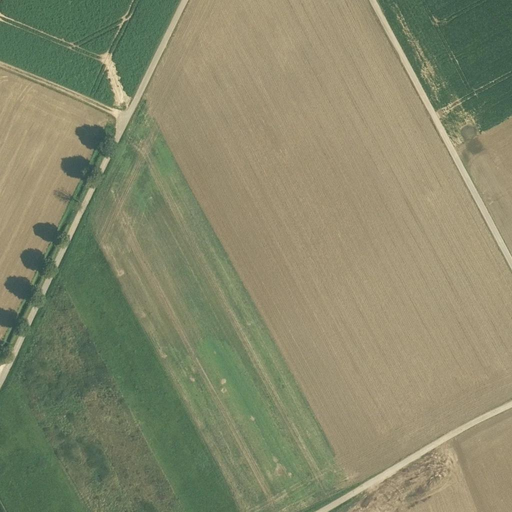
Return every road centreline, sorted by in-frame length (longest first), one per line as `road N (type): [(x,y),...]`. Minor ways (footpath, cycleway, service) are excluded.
road 1 (track): [(0,383),(184,0)]
road 2 (track): [(511,263),(371,0)]
road 3 (track): [(320,511),(511,406)]
road 4 (track): [(0,65),(127,118)]
